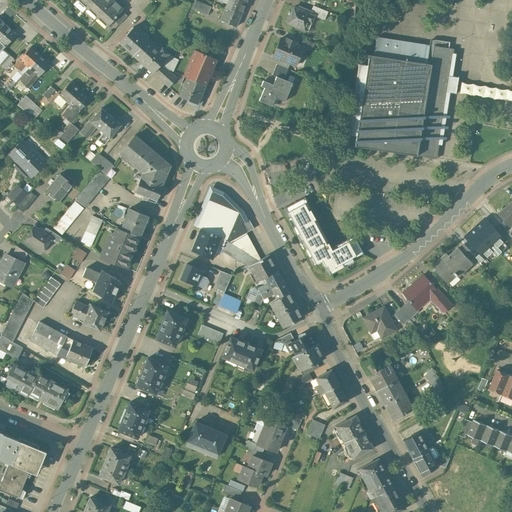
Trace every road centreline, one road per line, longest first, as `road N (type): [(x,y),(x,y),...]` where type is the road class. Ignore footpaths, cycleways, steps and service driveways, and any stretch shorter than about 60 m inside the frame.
road 1 (residential): [(317,311),(411,254),(511,167)]
road 2 (residential): [(317,311),(427,511)]
road 3 (residential): [(225,154),(241,163),(317,311)]
road 4 (residential): [(148,286),(273,335),(317,311)]
road 5 (tertiary): [(82,446),(148,286)]
road 6 (tertiary): [(214,128),(270,0)]
road 7 (tertiary): [(148,286),(197,164)]
road 8 (track): [(391,430),(442,400),(450,386),(423,344)]
road 9 (residential): [(189,135),(95,57)]
